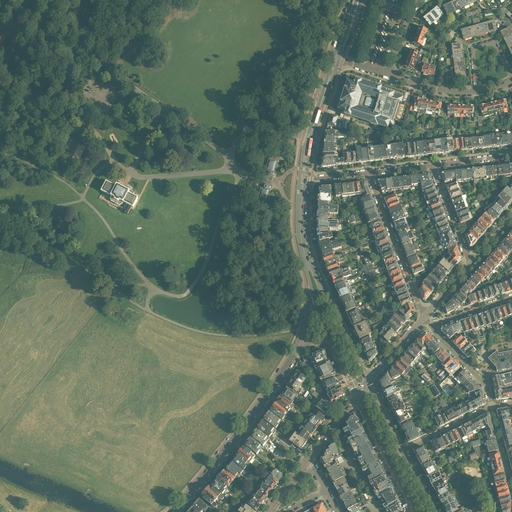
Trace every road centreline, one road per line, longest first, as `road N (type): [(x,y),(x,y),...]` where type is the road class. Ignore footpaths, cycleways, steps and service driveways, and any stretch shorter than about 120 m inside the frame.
road 1 (track): [(147,310),(152,286),(95,210),(62,181),(0,153)]
road 2 (track): [(109,285),(188,292),(239,172)]
road 3 (secondary): [(181,504),(297,348)]
road 4 (track): [(323,337),(300,330),(216,334),(147,310)]
road 5 (residential): [(422,317),(367,172)]
road 6 (track): [(247,132),(261,100),(301,66),(300,0)]
road 7 (track): [(115,160),(98,170),(79,201),(0,207)]
road 8 (track): [(216,230),(258,247),(261,335)]
road 9 (primary): [(302,178),(335,58)]
road 10 (track): [(12,154),(45,129),(69,54)]
